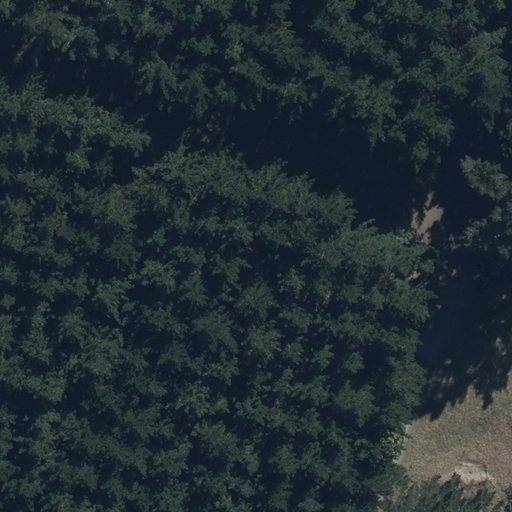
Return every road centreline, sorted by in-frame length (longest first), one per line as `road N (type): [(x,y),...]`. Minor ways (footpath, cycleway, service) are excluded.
road 1 (track): [(509,0),(379,511)]
road 2 (track): [(454,215),(0,50)]
